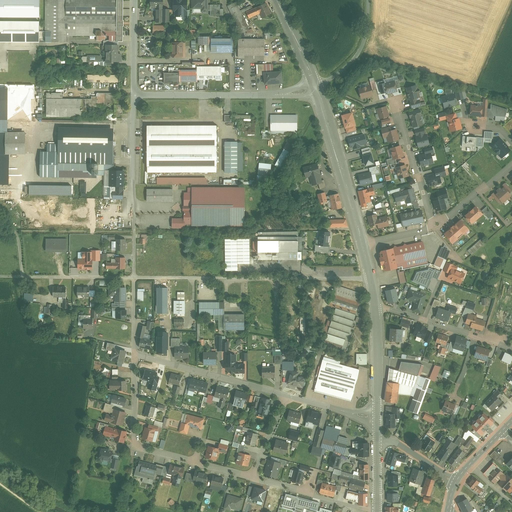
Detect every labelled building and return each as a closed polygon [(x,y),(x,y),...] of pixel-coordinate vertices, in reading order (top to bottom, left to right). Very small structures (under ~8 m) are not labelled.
[(41,0),(0,0),(0,17),(41,17),(41,0)] [(45,0),(46,32),(46,42),(66,42),(66,36),(69,36),(109,36),(116,36),(116,41),(121,41),(121,0),(45,0)] [(186,0),(173,0),(174,11),(176,11),(176,16),(181,16),(182,16),(187,16),(186,0)] [(207,0),(192,0),(193,8),(202,8),(202,11),(210,11),(210,16),(224,16),(224,9),(220,9),(220,5),(211,5),(210,5),(207,5),(207,0)] [(252,6),(240,11),(236,2),(228,6),(241,34),(249,30),(242,14),(246,12),(253,9),(252,6)] [(266,3),(257,7),(260,13),(261,15),(258,16),(259,18),(262,18),(271,14),(266,3)] [(157,7),(156,22),(169,22),(170,10),(162,10),(162,7),(157,7)] [(253,9),(246,12),(249,18),(260,13),(257,7),(253,9)] [(40,22),(0,21),(0,41),(46,42),(46,32),(40,31),(40,22)] [(181,39),(174,39),(174,43),(172,43),(172,56),(182,56),(182,43),(181,43),(181,39)] [(222,40),(212,40),(212,52),(232,52),(232,40),(226,40),(222,40)] [(264,40),(239,40),(239,58),(244,58),(244,55),(264,55),(264,40)] [(109,41),(104,41),(104,46),(102,46),(102,51),(104,51),(103,57),(106,57),(106,60),(106,62),(106,66),(113,66),(113,61),(121,61),(121,54),(116,54),(116,51),(118,51),(118,46),(114,46),(114,41),(109,41)] [(264,64),(256,65),(257,72),(257,77),(264,76),(264,74),(264,64)] [(197,70),(169,70),(169,73),(164,73),(164,84),(180,84),(180,82),(197,82),(197,73),(197,72),(197,70)] [(264,74),(264,76),(265,85),(282,84),(281,73),(264,74)] [(394,81),(385,84),(387,94),(397,91),(396,89),(394,81)] [(370,86),(359,89),(361,98),(372,95),(371,91),(370,86)] [(416,86),(407,88),(408,93),(408,95),(409,95),(410,100),(411,102),(417,101),(416,98),(419,97),(418,93),(419,93),(419,92),(419,90),(418,89),(417,89),(416,86)] [(0,120),(8,120),(8,89),(0,88),(0,120)] [(462,91),(455,90),(458,100),(464,98),(462,91)] [(113,93),(98,93),(97,94),(97,97),(97,104),(105,104),(106,96),(114,96),(114,94),(113,93)] [(454,95),(446,97),(446,98),(442,99),(445,108),(453,105),(455,103),(454,102),(456,102),(454,95)] [(122,98),(114,98),(114,96),(106,96),(105,104),(109,104),(109,105),(110,105),(110,104),(114,104),(114,117),(117,117),(122,117),(122,114),(123,114),(123,105),(122,105),(122,98)] [(47,99),(47,117),(82,117),(82,112),(87,112),(87,107),(97,107),(97,104),(97,97),(92,97),(92,99),(63,99),(47,99)] [(417,101),(411,102),(411,103),(412,109),(421,106),(419,100),(417,101)] [(507,110),(491,104),(490,110),(490,117),(490,118),(494,118),(494,116),(495,116),(495,121),(504,121),(507,110)] [(482,107),(471,106),(470,115),(481,116),(482,107)] [(386,107),(377,109),(379,116),(380,119),(381,118),(389,116),(386,107)] [(353,113),(342,116),(346,129),(356,126),(353,113)] [(455,113),(447,115),(448,122),(449,122),(449,121),(457,119),(455,113)] [(297,116),(271,115),(271,131),(297,131),(297,130),(297,116)] [(420,115),(411,118),(413,127),(422,125),(420,115)] [(457,119),(449,121),(449,122),(451,126),(449,127),(450,132),(461,129),(458,119),(457,119)] [(0,120),(0,184),(6,184),(6,155),(6,134),(8,134),(8,120),(0,120)] [(217,126),(147,126),(147,147),(147,173),(217,172),(217,126)] [(390,126),(381,129),(383,135),(386,134),(385,133),(391,131),(390,126)] [(114,133),(69,132),(69,129),(64,129),(61,129),(59,129),(59,144),(47,143),(47,151),(58,151),(58,164),(93,164),(93,175),(98,175),(98,164),(106,165),(106,166),(106,174),(108,174),(108,164),(113,164),(114,133)] [(391,131),(385,133),(386,134),(386,136),(387,136),(389,142),(393,141),(394,142),(396,141),(396,140),(398,140),(396,130),(391,131)] [(8,134),(6,134),(6,155),(25,155),(25,134),(8,134)] [(347,139),(350,149),(353,148),(353,150),(360,148),(360,146),(367,145),(364,134),(347,139)] [(423,134),(418,135),(419,137),(416,138),(418,147),(419,147),(424,146),(423,145),(424,145),(424,144),(429,143),(427,135),(424,136),(423,134)] [(462,137),(462,147),(470,148),(470,151),(475,152),(476,138),(462,137)] [(500,140),(491,148),(501,159),(510,152),(500,140)] [(237,142),(225,142),(225,172),(237,172),(237,170),(237,143),(237,142)] [(400,146),(391,149),(393,158),(394,159),(396,159),(403,157),(400,146)] [(281,168),(290,152),(284,149),(275,165),(281,168)] [(58,177),(58,174),(58,164),(58,151),(47,151),(41,151),(41,177),(58,177)] [(425,156),(419,158),(422,167),(433,163),(431,154),(425,156)] [(364,167),(374,165),(371,155),(362,157),(364,167)] [(271,176),(272,164),(259,163),(258,181),(266,181),(266,175),(271,176)] [(93,164),(58,164),(58,174),(93,175),(93,164)] [(106,165),(98,164),(98,175),(106,175),(106,174),(106,166),(106,165)] [(318,169),(317,164),(304,168),(306,177),(307,177),(306,175),(310,174),(312,179),(311,179),(313,185),(318,183),(321,182),(321,181),(317,169),(318,169)] [(400,167),(396,168),(399,178),(408,176),(405,165),(400,167)] [(371,173),(371,175),(379,173),(378,166),(369,168),(370,173),(371,173)] [(443,167),(435,169),(436,174),(438,173),(439,176),(446,175),(443,167)] [(114,171),(111,171),(110,174),(110,186),(114,186),(114,191),(118,191),(118,186),(123,186),(122,186),(123,181),(123,171),(114,171)] [(371,175),(371,173),(370,173),(359,176),(361,185),(373,182),(371,175)] [(435,176),(433,176),(431,175),(431,176),(428,177),(429,182),(430,186),(434,185),(434,184),(441,183),(439,176),(439,175),(438,173),(436,174),(435,176)] [(324,180),(321,181),(321,182),(318,183),(320,189),(326,188),(324,180)] [(511,191),(511,190),(505,183),(502,185),(504,187),(510,193),(511,191)] [(72,186),(30,186),(30,195),(72,196),(72,186)] [(510,193),(504,187),(502,189),(500,187),(498,189),(507,199),(511,196),(510,193)] [(245,188),(192,188),(192,193),(192,223),(192,226),(244,226),(245,188)] [(367,190),(359,192),(362,206),(366,205),(366,203),(370,201),(369,195),(374,194),(373,188),(367,189),(367,190)] [(402,191),(394,193),(397,202),(405,200),(406,203),(412,202),(413,205),(417,204),(412,189),(411,189),(402,191)] [(445,189),(437,191),(438,197),(443,196),(443,198),(448,197),(445,189)] [(507,199),(498,189),(496,191),(498,192),(496,194),(495,194),(501,201),(503,203),(507,199)] [(172,190),(147,190),(147,202),(172,202),(172,190)] [(114,191),(113,191),(113,199),(123,199),(123,191),(118,191),(114,191)] [(494,192),(491,195),(498,203),(501,201),(495,194),(496,194),(494,192)] [(325,193),(318,194),(320,203),(327,201),(326,197),(325,193)] [(338,194),(330,196),(326,197),(327,201),(331,200),(333,210),(342,208),(338,194)] [(438,197),(433,198),(436,211),(438,210),(439,211),(444,210),(444,209),(446,208),(443,198),(443,196),(438,197)] [(494,214),(487,206),(482,211),(488,218),(494,214)] [(476,207),(473,209),(470,211),(470,212),(465,216),(472,223),(482,214),(476,207)] [(414,212),(417,223),(424,222),(421,210),(414,212)] [(374,215),(368,217),(370,226),(378,224),(377,219),(376,215),(377,213),(377,212),(373,213),(374,215)] [(410,225),(417,223),(414,212),(407,213),(410,225)] [(403,226),(410,225),(407,213),(401,215),(403,226)] [(387,217),(377,219),(378,224),(379,228),(387,226),(386,222),(388,221),(387,217)] [(184,219),(172,219),(172,228),(184,228),(184,223),(184,219)] [(454,226),(453,226),(451,228),(445,234),(452,242),(455,239),(456,240),(465,232),(464,231),(467,228),(460,220),(454,226)] [(298,231),(258,232),(258,242),(258,252),(258,260),(288,260),(302,260),(302,252),(302,237),(298,237),(298,231)] [(320,231),(318,245),(316,245),(315,251),(323,252),(323,246),(328,246),(330,232),(320,231)] [(67,239),(46,239),(46,250),(67,250),(67,239)] [(125,239),(117,239),(117,242),(117,247),(117,251),(125,251),(125,239)] [(249,239),(225,239),(226,271),(238,271),(237,264),(250,264),(249,239)] [(481,239),(468,250),(472,255),(485,243),(481,239)] [(405,244),(403,246),(397,247),(395,246),(394,248),(393,248),(396,263),(426,257),(422,242),(407,245),(405,244)] [(447,260),(451,251),(445,244),(443,248),(442,247),(438,256),(444,259),(447,260)] [(387,250),(385,248),(384,250),(380,251),(379,253),(382,270),(384,271),(397,268),(396,263),(393,248),(387,250)] [(85,257),(79,257),(79,269),(93,269),(93,261),(93,251),(85,251),(85,257)] [(444,259),(438,256),(434,265),(440,268),(444,259)] [(125,257),(117,257),(116,260),(116,263),(111,263),(106,263),(106,268),(116,268),(116,269),(125,269),(125,257)] [(396,263),(397,268),(402,267),(402,270),(427,264),(426,257),(396,263)] [(458,267),(447,262),(446,265),(451,268),(449,273),(450,273),(448,278),(460,283),(463,278),(462,277),(464,274),(456,270),(458,267)] [(433,273),(420,267),(418,272),(416,277),(423,280),(421,284),(421,285),(428,288),(432,279),(431,279),(433,273)] [(442,270),(436,268),(432,277),(438,279),(442,270)] [(404,271),(398,272),(401,284),(406,282),(404,271)] [(362,294),(335,285),(332,294),(359,302),(362,294)] [(66,287),(53,287),(53,297),(59,297),(59,296),(63,296),(63,299),(63,300),(66,300),(66,287)] [(89,287),(78,287),(78,296),(78,294),(82,295),(82,296),(89,296),(89,287)] [(125,288),(115,288),(110,288),(110,295),(115,295),(115,301),(125,301),(125,288)] [(157,288),(157,313),(167,313),(167,288),(157,288)] [(426,294),(410,290),(409,291),(409,293),(409,294),(409,295),(410,295),(409,299),(414,301),(415,303),(414,307),(414,308),(422,310),(424,302),(424,301),(426,294)] [(395,291),(385,292),(387,304),(397,302),(395,291)] [(327,292),(321,308),(327,310),(332,294),(327,292)] [(34,302),(34,293),(25,293),(25,301),(34,302)] [(359,302),(332,294),(327,310),(332,312),(331,315),(333,316),(331,322),(328,321),(327,325),(330,326),(329,328),(326,337),(325,340),(323,346),(346,353),(362,307),(361,307),(362,304),(363,303),(359,302)] [(440,301),(435,299),(431,306),(437,309),(440,301)] [(185,301),(174,301),(174,313),(185,313),(185,301)] [(219,303),(199,303),(200,315),(219,315),(219,303)] [(446,311),(439,309),(436,317),(441,319),(441,320),(444,321),(444,320),(448,321),(451,313),(455,314),(457,308),(453,307),(453,304),(449,303),(446,311)] [(472,309),(466,307),(462,316),(468,318),(469,314),(470,314),(472,309)] [(244,314),(224,315),(224,330),(244,330),(244,314)] [(485,321),(476,318),(476,316),(470,314),(469,314),(468,318),(466,323),(472,325),(471,327),(482,330),(485,321)] [(411,319),(403,317),(400,325),(408,327),(411,319)] [(84,319),(84,323),(83,328),(89,329),(89,328),(92,328),(92,329),(93,324),(92,324),(92,320),(93,320),(84,319)] [(424,327),(420,325),(420,326),(417,325),(413,334),(424,338),(427,329),(424,328),(424,327)] [(402,329),(391,329),(390,341),(401,341),(400,341),(401,330),(402,330),(402,329)] [(152,340),(143,338),(144,333),(139,332),(137,337),(141,338),(139,347),(150,350),(152,340)] [(157,333),(157,353),(166,353),(166,349),(167,349),(167,346),(167,340),(167,333),(164,333),(164,332),(159,332),(159,333),(157,333)] [(433,334),(427,332),(424,341),(430,343),(433,334)] [(448,337),(438,334),(436,342),(441,343),(440,347),(445,348),(446,345),(448,337)] [(180,338),(171,338),(171,347),(171,346),(176,346),(176,344),(180,344),(180,338)] [(461,341),(455,339),(452,349),(458,351),(461,341)] [(467,343),(461,341),(458,351),(464,352),(467,343)] [(116,345),(108,343),(106,350),(113,352),(115,352),(116,349),(115,349),(116,345)] [(188,347),(175,347),(175,358),(176,358),(176,357),(183,357),(183,358),(188,358),(188,347)] [(489,351),(477,347),(474,357),(486,360),(489,351)] [(126,351),(116,349),(115,352),(113,352),(112,357),(115,357),(114,361),(123,363),(124,359),(123,358),(125,352),(126,352),(126,351)] [(217,353),(204,353),(203,364),(217,364),(217,353)] [(232,355),(231,354),(229,355),(227,355),(227,361),(226,361),(226,370),(228,370),(228,371),(230,371),(231,373),(233,371),(235,371),(235,364),(235,362),(236,362),(236,355),(232,355)] [(367,354),(357,354),(357,357),(355,357),(354,360),(357,360),(357,364),(367,364),(367,354)] [(359,370),(323,360),(314,390),(351,400),(359,370)] [(290,363),(282,361),(282,364),(282,369),(288,371),(290,363)] [(422,364),(401,362),(399,371),(400,371),(398,394),(410,395),(422,364)] [(235,364),(235,371),(235,373),(239,373),(244,373),(244,364),(235,364)] [(430,379),(436,381),(441,367),(435,365),(430,379)] [(271,367),(271,368),(262,368),(262,377),(275,377),(275,367),(271,367)] [(399,371),(389,368),(385,401),(396,403),(398,394),(400,371),(399,371)] [(150,371),(146,370),(143,379),(154,383),(156,378),(157,373),(156,374),(150,372),(150,371)] [(442,377),(448,378),(451,372),(445,370),(442,377)] [(297,373),(291,371),(288,383),(302,387),(305,378),(296,376),(297,373)] [(181,376),(171,374),(169,382),(179,385),(181,376)] [(208,384),(192,379),(189,390),(194,392),(194,390),(205,393),(208,384)] [(126,381),(118,381),(118,382),(116,382),(116,381),(111,381),(111,390),(115,390),(115,388),(118,388),(118,390),(126,390),(126,386),(126,381)] [(427,389),(418,385),(409,411),(418,414),(427,389)] [(229,390),(222,388),(222,387),(217,386),(214,396),(221,398),(226,399),(227,399),(229,390)] [(247,394),(236,391),(234,400),(235,401),(234,404),(244,407),(245,403),(247,394)] [(494,394),(485,403),(492,411),(502,401),(498,397),(495,394),(494,394)] [(126,399),(114,396),(112,402),(125,405),(126,399)] [(271,400),(263,398),(259,413),(267,416),(268,411),(271,400)] [(455,405),(446,402),(442,410),(443,410),(444,411),(447,412),(448,412),(452,414),(455,405)] [(113,405),(106,403),(103,411),(111,413),(113,405)] [(155,407),(147,405),(145,415),(152,417),(155,407)] [(399,408),(391,407),(386,406),(386,414),(395,414),(395,418),(399,418),(399,410),(400,410),(400,409),(399,409),(399,408)] [(126,412),(115,409),(113,416),(112,416),(112,417),(110,416),(109,421),(122,425),(126,412)] [(302,414),(290,410),(287,420),(292,421),(299,422),(299,423),(302,414)] [(316,413),(310,411),(307,421),(307,420),(314,422),(314,423),(318,424),(321,414),(316,412),(316,413)] [(471,425),(481,435),(493,423),(483,413),(471,425)] [(395,414),(386,414),(386,427),(395,427),(395,418),(395,414)] [(204,419),(187,415),(185,424),(182,423),(181,426),(188,428),(189,425),(201,429),(204,419)] [(434,419),(425,415),(423,419),(432,423),(434,419)] [(109,425),(100,422),(98,429),(103,430),(104,427),(106,427),(108,428),(109,425)] [(230,424),(226,429),(230,433),(235,428),(230,424)] [(188,428),(181,426),(179,432),(187,434),(188,428)] [(127,432),(118,429),(117,430),(108,428),(106,427),(104,434),(111,436),(113,435),(116,436),(115,440),(124,442),(127,432)] [(340,430),(326,427),(325,433),(323,439),(336,443),(337,443),(339,436),(338,436),(340,430)] [(148,428),(146,428),(143,438),(152,441),(155,430),(148,428)] [(296,428),(294,436),(292,436),(291,440),(293,440),(297,441),(300,429),(296,428)] [(324,431),(318,429),(315,441),(321,443),(324,431)] [(476,436),(467,429),(465,432),(469,436),(473,439),(476,436)] [(258,434),(249,432),(245,443),(255,446),(257,439),(257,438),(258,434)] [(459,436),(454,443),(459,447),(463,438),(459,436)] [(466,440),(463,444),(468,448),(474,439),(473,439),(469,436),(466,440)] [(429,439),(427,438),(422,447),(429,451),(434,442),(435,441),(430,437),(429,439)] [(336,443),(323,439),(321,447),(333,450),(332,451),(344,455),(346,448),(336,445),(336,443)] [(445,446),(437,457),(445,461),(452,451),(451,450),(454,445),(452,443),(452,442),(448,439),(443,445),(445,446)] [(281,441),(276,440),(273,451),(286,454),(287,448),(288,443),(280,441),(281,441)] [(228,445),(220,443),(218,449),(219,449),(218,451),(226,453),(228,445)] [(368,443),(358,443),(358,448),(354,448),(351,448),(351,452),(351,453),(351,454),(356,454),(356,455),(358,455),(358,456),(359,456),(359,455),(363,455),(363,456),(368,456),(368,451),(368,444),(368,443)] [(218,449),(209,446),(206,457),(216,460),(218,451),(219,449),(218,449)] [(459,448),(448,462),(455,467),(465,453),(459,448)] [(107,450),(105,449),(104,450),(101,449),(100,452),(101,453),(100,457),(99,458),(98,459),(99,461),(101,461),(102,460),(111,462),(112,459),(111,459),(112,452),(111,451),(107,450)] [(399,453),(391,451),(390,451),(386,463),(386,464),(395,466),(397,460),(399,454),(399,453)] [(501,456),(495,451),(490,455),(496,461),(501,456)] [(244,454),(240,453),(238,459),(237,459),(237,460),(238,460),(237,463),(248,466),(250,455),(244,454)] [(406,456),(399,454),(397,460),(404,463),(406,456)] [(329,465),(338,468),(341,458),(332,455),(329,465)] [(501,456),(496,461),(501,465),(506,461),(501,456)] [(280,463),(269,460),(265,474),(276,477),(280,463)] [(156,465),(140,461),(138,466),(137,466),(134,476),(143,478),(142,482),(152,484),(155,473),(157,467),(156,466),(156,465)] [(164,466),(157,464),(156,465),(156,466),(157,467),(155,473),(161,475),(164,466)] [(184,468),(171,465),(168,474),(172,475),(175,475),(173,484),(179,486),(181,477),(182,477),(184,468)] [(368,465),(360,465),(360,475),(359,475),(358,476),(354,475),(353,479),(365,482),(365,480),(367,480),(368,480),(368,476),(368,465)] [(495,483),(500,478),(502,480),(498,484),(506,491),(507,490),(510,487),(511,485),(511,478),(507,474),(506,476),(504,474),(497,467),(488,477),(495,483)] [(424,472),(414,469),(410,481),(419,484),(420,482),(421,483),(423,478),(422,477),(424,472)] [(304,473),(295,471),(294,476),(292,477),(291,481),(301,483),(304,473)] [(207,474),(196,472),(195,475),(194,480),(200,482),(205,483),(207,474)] [(167,473),(166,478),(164,477),(163,482),(169,484),(171,479),(172,475),(168,474),(167,473)] [(195,475),(187,473),(185,480),(192,482),(193,480),(194,480),(195,475)] [(353,479),(340,475),(339,480),(346,482),(350,483),(349,487),(362,491),(365,482),(353,479)] [(224,479),(213,476),(211,484),(222,487),(224,479)] [(392,476),(389,476),(389,487),(398,487),(398,476),(392,476)] [(480,482),(474,477),(468,484),(474,489),(479,494),(483,489),(478,485),(480,482)] [(322,484),(321,486),(320,492),(327,494),(329,485),(322,484)] [(336,487),(329,485),(327,494),(334,496),(335,490),(336,487)] [(253,496),(255,488),(249,486),(247,495),(253,496)] [(266,490),(255,488),(253,496),(252,500),(257,501),(258,500),(263,501),(266,490)] [(357,494),(350,492),(348,498),(347,500),(359,503),(359,498),(356,498),(357,494)] [(368,493),(359,493),(359,498),(359,503),(359,505),(368,505),(368,493)] [(398,493),(388,493),(388,502),(398,502),(398,493)] [(294,511),(296,511),(316,511),(317,511),(317,510),(310,509),(312,502),(298,498),(298,499),(293,498),(293,496),(286,494),(283,505),(290,507),(291,504),(296,505),(294,511)] [(237,498),(232,497),(232,496),(231,497),(229,496),(229,495),(228,495),(225,508),(230,510),(231,506),(235,507),(234,509),(239,510),(242,499),(237,498)] [(425,496),(423,502),(431,504),(433,499),(425,496)] [(467,499),(458,503),(462,510),(461,511),(468,511),(470,511),(473,510),(467,499)]
